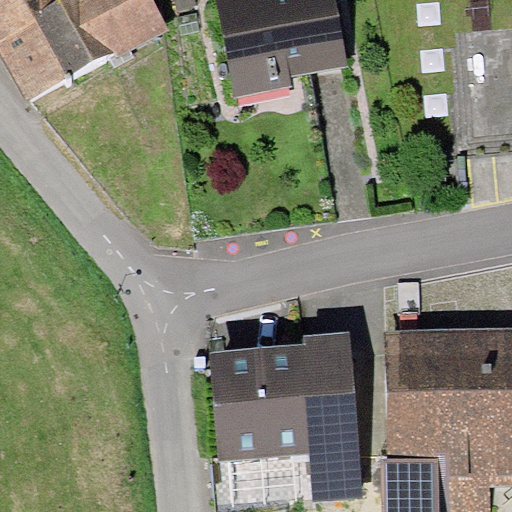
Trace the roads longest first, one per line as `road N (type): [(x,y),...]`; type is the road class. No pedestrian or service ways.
road 1 (residential): [(146,290),(511,230)]
road 2 (residential): [(0,95),(146,290)]
road 3 (residential): [(146,290),(170,511)]
